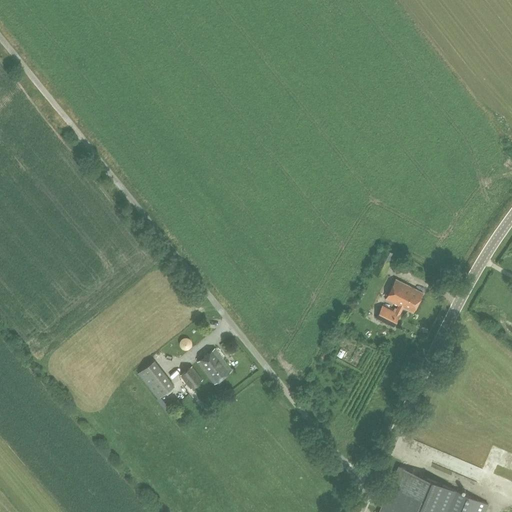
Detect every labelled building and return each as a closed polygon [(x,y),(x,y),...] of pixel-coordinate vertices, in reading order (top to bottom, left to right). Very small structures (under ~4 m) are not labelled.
[(371,272),(383,278),(395,254),(383,248),(371,272)] [(376,317),(393,326),(399,314),(403,307),(413,312),(423,292),(395,278),(385,298),(399,305),(397,308),(395,307),(393,311),(382,305),(376,317)] [(187,338),(186,338),(185,338),(184,338),(183,339),(182,339),(181,340),(181,341),(181,342),(181,343),(181,344),(181,345),(181,346),(182,347),(183,348),(184,348),(185,348),(186,348),(187,348),(188,348),(189,347),(190,346),(190,345),(191,344),(191,343),(191,341),(190,340),(189,339),(187,338)] [(197,361),(214,383),(232,369),(215,348),(197,361)] [(361,362),(361,351),(344,351),(344,362),(361,362)] [(174,385),(154,360),(138,373),(158,398),(174,385)] [(180,375),(191,388),(202,379),(191,366),(180,375)] [(174,378),(181,373),(178,367),(170,372),(174,378)] [(476,480),(483,469),(476,465),(469,477),(476,480)] [(484,511),(488,504),(400,466),(380,511),(484,511)]
